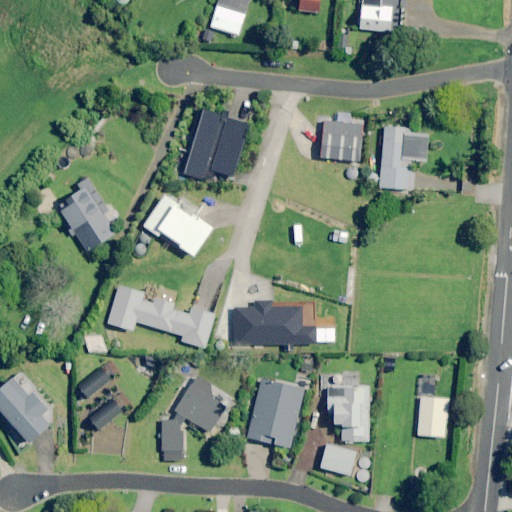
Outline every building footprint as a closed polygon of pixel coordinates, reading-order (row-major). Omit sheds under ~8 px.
[(217,0),(209,26),(238,35),(248,0),(217,0)] [(299,0),(298,9),(318,11),(319,0),(299,0)] [(362,3),(360,28),(391,30),(392,5),(362,3)] [(350,35),(340,34),(339,49),(349,50),(350,35)] [(204,107),(184,171),(210,179),(213,169),(233,175),(249,123),(228,116),(230,110),(223,108),(222,112),(204,107)] [(377,117),(368,116),(367,132),(376,132),(377,117)] [(325,120),(321,157),(359,161),(363,124),(325,120)] [(384,125),(379,186),(414,189),(415,169),(410,168),(411,158),(427,160),(429,133),(414,132),(414,128),(384,125)] [(56,205),(87,252),(118,233),(106,214),(111,211),(89,176),(79,183),(82,188),(56,205)] [(143,226),(194,258),(214,227),(164,194),(143,226)] [(315,251),(310,233),(300,236),(305,254),(315,251)] [(120,286),(108,323),(134,331),(137,323),(183,336),(181,341),(204,348),(215,314),(191,307),(189,313),(173,308),(175,303),(155,297),(153,303),(141,300),(143,293),(120,286)] [(234,306),(235,346),(316,344),(316,325),(302,326),(302,305),(271,306),(271,300),(254,300),(254,306),(234,306)] [(394,357),(382,356),(381,369),(392,370),(394,357)] [(438,358),(429,357),(427,374),(436,375),(438,358)] [(313,360),(302,359),(301,372),(312,373),(313,360)] [(87,398),(110,380),(101,368),(77,386),(87,398)] [(186,418),(210,433),(227,406),(212,397),(211,382),(198,374),(175,410),(178,412),(173,420),(161,420),(160,451),(165,451),(165,461),(182,461),(182,452),(184,452),(185,430),(181,430),(181,425),(186,418)] [(0,388),(0,411),(28,444),(50,425),(41,414),(48,408),(33,390),(28,395),(13,377),(0,388)] [(264,377),(249,438),(291,448),(305,388),(264,377)] [(343,440),(370,441),(371,385),(326,385),(325,413),(334,413),(334,422),(343,422),(343,440)] [(422,396),(418,435),(444,437),(445,423),(448,423),(450,398),(422,396)] [(89,417),(99,430),(123,411),(113,398),(89,417)] [(327,443),(321,467),(350,475),(356,451),(327,443)]
